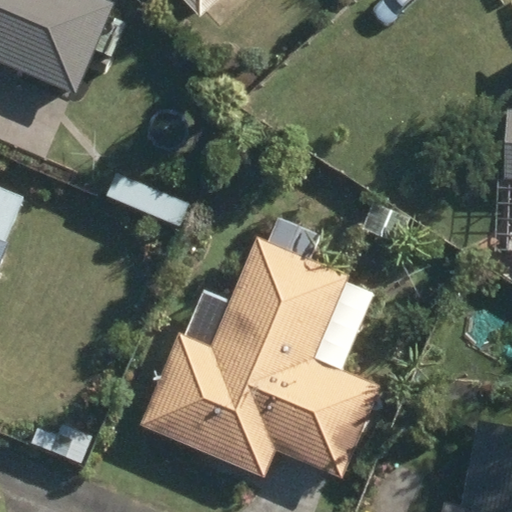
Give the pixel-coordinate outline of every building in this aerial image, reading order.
[(0,0),(0,65),(76,97),(112,7),(94,0),(0,0)] [(178,0),(201,24),(226,0),(178,0)] [(359,232),(401,248),(410,223),(369,207),(359,232)] [(0,268),(8,248),(0,244),(0,268)] [(276,456),(342,483),(381,392),(313,364),(348,282),(257,245),(230,308),(206,298),(188,343),(179,340),(141,428),(266,481),(276,456)] [(0,365),(16,328),(0,320),(0,365)] [(55,456),(86,472),(99,444),(67,428),(55,456)] [(511,511),(511,434),(483,429),(467,511),(448,511),(446,511),(511,511)]
